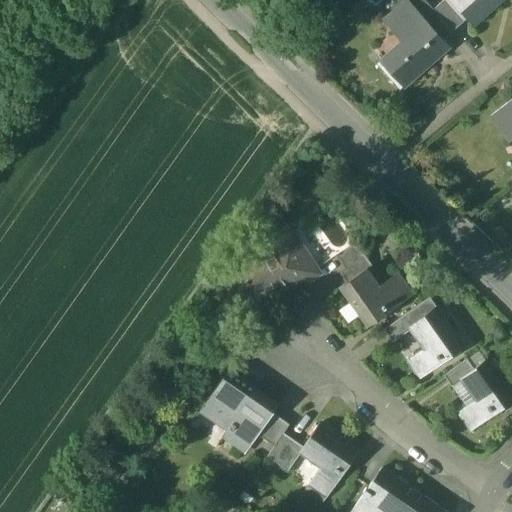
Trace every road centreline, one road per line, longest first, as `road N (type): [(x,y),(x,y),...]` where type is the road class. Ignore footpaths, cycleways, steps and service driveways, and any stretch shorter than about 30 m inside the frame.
road 1 (tertiary): [(218,0),(281,71),(511,289)]
road 2 (residential): [(490,489),(311,357),(278,315)]
